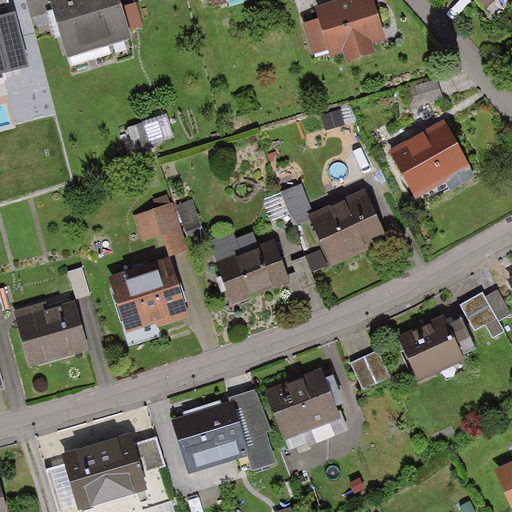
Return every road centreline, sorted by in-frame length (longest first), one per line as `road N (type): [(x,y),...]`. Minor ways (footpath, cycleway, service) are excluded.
road 1 (residential): [(0,430),(244,358),(359,312),(511,230)]
road 2 (residential): [(511,108),(420,0)]
